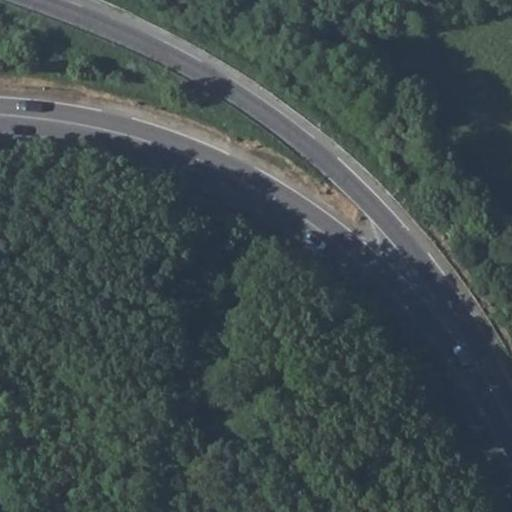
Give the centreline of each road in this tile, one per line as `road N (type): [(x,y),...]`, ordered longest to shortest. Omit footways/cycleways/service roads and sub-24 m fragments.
road 1 (primary): [(511,465),(447,350),(340,241),(173,147),(0,114)]
road 2 (trunk): [(511,413),(437,279),(326,157),(172,55),(39,0)]
